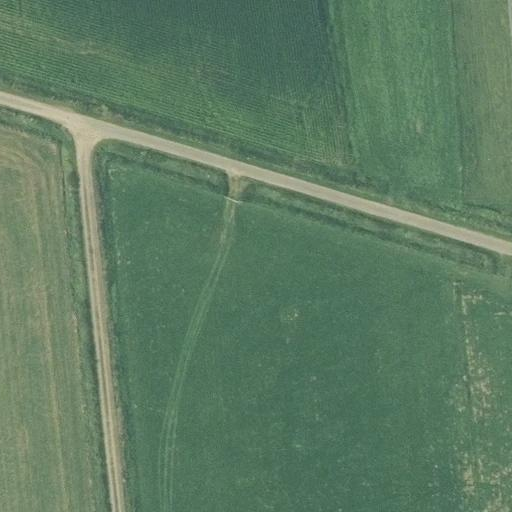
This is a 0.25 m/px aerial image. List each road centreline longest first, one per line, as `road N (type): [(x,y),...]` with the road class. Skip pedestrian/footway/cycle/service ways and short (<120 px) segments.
road 1 (unclassified): [(0,97),(511,245)]
road 2 (track): [(117,511),(79,124)]
